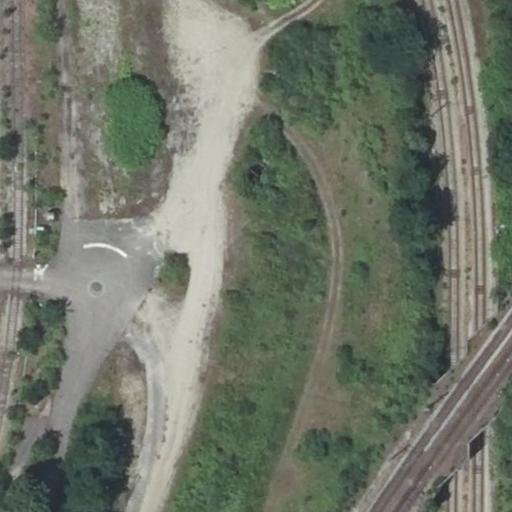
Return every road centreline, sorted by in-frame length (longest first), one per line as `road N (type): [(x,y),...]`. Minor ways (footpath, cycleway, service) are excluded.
road 1 (track): [(305,0),(262,38),(220,93),(205,233),(175,368),(155,417)]
road 2 (unclassified): [(48,511),(90,312)]
